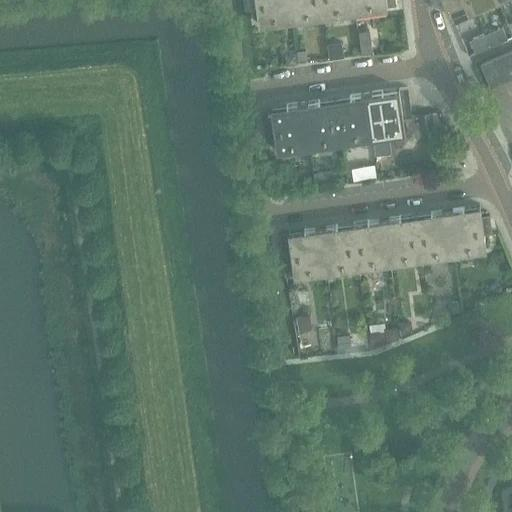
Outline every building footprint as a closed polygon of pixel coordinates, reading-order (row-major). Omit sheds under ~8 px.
[(256,0),(260,25),(387,7),(387,6),(386,0),(256,0)] [(445,0),(453,18),(476,9),(471,0),(445,0)] [(471,0),(476,9),(496,0),(471,0)] [(486,33),(491,45),(507,38),(502,26),(494,30),(486,33)] [(368,30),(357,32),(360,54),(361,54),(372,52),(368,30)] [(471,40),(475,51),(491,45),(486,33),(471,40)] [(327,45),(328,58),(338,57),(337,44),(327,45)] [(296,51),(298,60),(307,59),(306,50),(296,51)] [(296,52),(284,54),(286,64),(297,63),(296,52)] [(511,52),(502,57),(511,78),(511,77),(511,52)] [(492,61),(501,82),(511,78),(502,57),(492,61)] [(481,65),(490,87),(501,82),(492,61),(481,65)] [(272,115),(264,117),(264,121),(265,121),(265,122),(265,123),(265,124),(266,133),(274,131),(277,150),(309,146),(341,141),(372,137),(375,155),(391,152),(389,135),(405,132),(403,119),(414,118),(413,113),(409,87),(399,89),(366,93),(335,97),(303,102),(271,106),(272,115)] [(434,130),(431,112),(418,114),(421,132),(434,130)] [(438,159),(448,166),(454,157),(446,149),(438,159)] [(375,164),(363,166),(365,178),(377,176),(375,164)] [(324,170),(314,172),(315,183),(325,181),(324,170)] [(280,237),(285,276),(294,275),(294,276),(484,250),(482,234),(492,233),(491,226),(489,214),(486,215),(480,216),(478,205),(287,232),(288,236),(280,237)] [(464,289),(465,298),(476,297),(475,287),(464,289)] [(447,302),(449,313),(460,311),(458,300),(447,302)] [(296,317),(298,331),(312,329),(310,315),(296,317)] [(399,321),(400,332),(412,331),(411,319),(399,321)] [(379,331),(369,332),(371,344),(381,343),(379,331)] [(337,337),(338,349),(347,348),(346,337),(337,337)]
